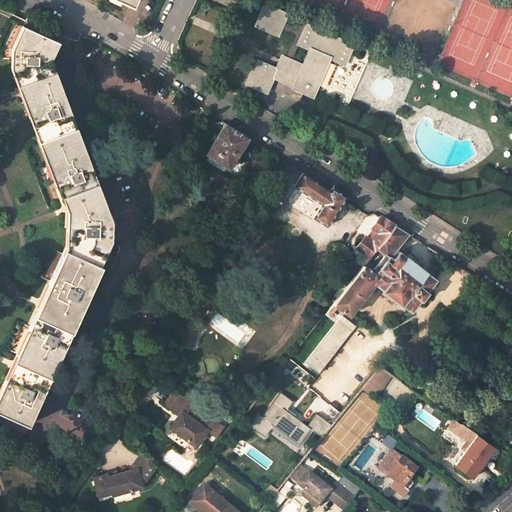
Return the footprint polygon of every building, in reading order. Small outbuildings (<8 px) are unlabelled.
[(289,13),(264,2),(253,26),(279,37),(289,13)] [(355,44),(305,22),(296,44),(308,50),(302,63),(281,54),(275,66),(255,58),(244,84),(267,95),(274,79),(292,87),(291,89),(314,98),(330,60),(345,66),(355,44)] [(51,291),(39,318),(35,316),(26,335),(30,337),(14,372),(11,370),(2,390),(5,392),(0,402),(0,411),(27,424),(100,264),(98,263),(109,238),(109,220),(49,59),(58,41),(29,28),(21,45),(17,43),(14,50),(13,67),(15,73),(18,72),(31,107),(28,108),(36,129),(39,127),(52,162),(49,164),(59,192),(63,191),(72,217),(72,241),(67,252),(68,252),(60,271),(56,269),(47,289),(51,291)] [(228,167),(247,137),(225,124),(207,153),(228,167)] [(326,226),(345,196),(332,188),(330,191),(303,173),(295,186),(321,204),(313,217),(326,226)] [(375,230),(367,240),(364,238),(356,248),(368,257),(376,247),(393,224),(380,216),(371,227),(375,230)] [(435,280),(398,251),(398,252),(395,250),(408,234),(393,224),(376,247),(384,253),(370,270),(363,264),(334,302),(345,310),(350,313),(374,282),(383,289),(382,291),(401,305),(402,304),(411,311),(420,300),(421,301),(428,293),(426,291),(435,280)] [(318,372),(355,326),(341,315),(345,310),(334,302),(324,314),(335,323),(304,362),(318,372)] [(192,348),(196,333),(185,330),(181,345),(192,348)] [(380,366),(361,389),(375,399),(392,374),(380,366)] [(269,428),(294,450),(311,430),(285,408),(291,401),(279,391),(250,425),(263,436),(269,428)] [(196,411),(196,410),(173,392),(164,405),(172,410),(171,412),(179,417),(169,430),(194,449),(207,432),(215,438),(222,428),(205,415),(204,417),(196,411)] [(470,443),(465,450),(456,463),(472,476),(493,445),(462,423),(458,422),(456,420),(450,428),(466,440),(470,443)] [(465,450),(470,443),(466,440),(461,447),(465,450)] [(377,469),(393,482),(390,487),(403,496),(413,483),(410,481),(408,480),(411,476),(416,469),(391,451),(377,469)] [(145,489),(141,480),(142,479),(149,476),(157,465),(142,454),(133,466),(135,471),(121,478),(113,482),(111,478),(98,484),(107,503),(120,497),(121,500),(145,489)] [(299,466),(289,478),(296,485),(307,473),(299,466)] [(49,477),(39,469),(31,479),(41,486),(49,477)] [(360,489),(342,477),(336,484),(335,484),(329,490),(307,472),(307,473),(296,485),(305,492),(311,497),(308,501),(316,508),(321,501),(325,496),(327,498),(343,511),(360,489)] [(113,482),(121,478),(119,474),(111,478),(113,482)] [(220,499),(203,486),(189,503),(197,510),(198,508),(203,511),(235,511),(231,509),(237,502),(226,492),(220,499)] [(270,487),(264,494),(270,500),(276,492),(270,487)] [(276,508),(284,498),(277,492),(276,492),(270,500),(268,502),(276,508)] [(311,497),(305,492),(301,496),(308,501),(311,497)]
